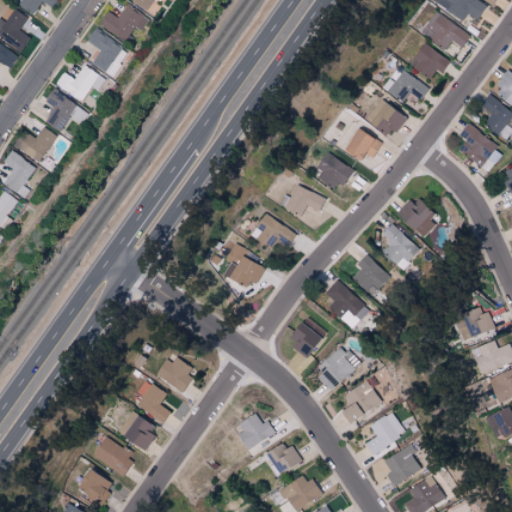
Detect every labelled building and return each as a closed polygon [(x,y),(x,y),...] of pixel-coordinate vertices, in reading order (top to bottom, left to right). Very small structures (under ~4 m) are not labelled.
[(56,0),(20,0),(17,4),(32,15),(42,1),(51,8),(56,0)] [(132,0),(132,2),(146,11),(153,0),(159,0),(161,1),(161,0),(132,0)] [(467,13),(478,19),(486,4),(479,0),(433,0),(432,2),(463,19),(467,13)] [(149,19),(127,4),(118,18),(107,10),(98,24),(125,41),(134,26),(141,31),(149,19)] [(0,38),(21,52),(30,37),(19,31),(27,17),(13,8),(5,22),(0,18),(0,38)] [(419,32),(443,50),(450,40),(460,48),(469,36),(436,10),(419,32)] [(91,63),(112,77),(129,51),(94,28),(86,41),(99,50),(91,63)] [(441,72),(449,61),(423,43),(408,64),(429,79),(436,69),(441,72)] [(0,62),(11,68),(18,53),(0,44),(0,62)] [(75,79),(62,72),(55,86),(82,101),(90,86),(98,91),(105,78),(82,66),(75,79)] [(394,82),(389,78),(382,88),(403,102),(409,92),(420,99),(428,87),(403,70),(394,82)] [(511,106),(511,104),(511,75),(506,71),(492,94),(511,106)] [(76,103),(51,90),(45,101),(53,106),(44,123),(61,131),(76,103)] [(511,119),(511,114),(489,93),(479,105),(490,115),(483,123),(497,136),(511,119)] [(404,115),(377,100),(365,122),(392,137),(404,115)] [(498,145),(466,123),(458,134),(466,140),(459,150),(482,167),(498,145)] [(22,131),(13,148),(40,162),(54,134),(41,127),(36,138),(22,131)] [(371,158),(380,144),(356,128),(341,151),(358,161),(364,153),(371,158)] [(30,191),(24,186),(36,168),(10,151),(2,163),(12,169),(2,184),(24,199),(30,191)] [(320,171),(316,178),(333,189),(337,183),(342,186),(352,169),(325,152),(315,167),(320,171)] [(511,166),(500,172),(511,196),(511,195),(511,166)] [(324,198),(294,185),(289,197),(283,195),(278,206),(300,216),(304,206),(318,211),(324,198)] [(0,194),(0,226),(17,201),(2,191),(0,194)] [(396,214),(420,239),(434,225),(428,219),(433,215),(415,196),(396,214)] [(285,252),(295,231),(261,215),(251,236),(285,252)] [(380,251),(400,269),(419,249),(391,224),(381,234),(389,241),(380,251)] [(255,284),(263,268),(240,256),(244,248),(234,243),(225,260),(229,262),(222,275),(246,288),(249,281),(255,284)] [(368,294),(387,275),(365,254),(354,264),(359,269),(351,278),(368,294)] [(333,301),(327,308),(339,319),(345,311),(357,322),(368,309),(336,279),(324,293),(333,301)] [(482,314),(480,308),(454,315),(461,339),(494,329),(489,312),(482,314)] [(295,342),(291,346),(305,357),(320,338),(300,322),(288,337),(295,342)] [(511,351),(509,344),(497,349),(494,340),(470,350),(480,375),(511,361),(511,351)] [(340,345),(319,368),(323,371),(317,377),(332,392),(360,363),(340,345)] [(179,392),(195,370),(176,356),(171,362),(165,358),(154,374),(179,392)] [(497,402),(511,396),(511,369),(488,378),(497,402)] [(137,392),(142,396),(135,406),(162,423),(170,411),(159,404),(165,394),(144,380),(137,392)] [(348,424),(380,402),(365,380),(346,393),(353,403),(340,412),(348,424)] [(496,440),(511,432),(511,414),(511,415),(508,407),(485,417),(496,440)] [(364,444),(371,455),(405,433),(391,411),(369,426),(376,437),(364,444)] [(242,431),(237,434),(245,449),(275,434),(268,420),(261,424),(255,413),(238,423),(242,431)] [(156,427),(133,415),(120,439),(143,451),(156,427)] [(134,454),(104,436),(91,457),(121,474),(134,454)] [(292,445),(285,449),(282,443),(266,452),(278,474),(301,461),(292,445)] [(384,459),(390,472),(386,474),(391,485),(420,472),(411,454),(415,452),(412,446),(384,459)] [(103,505),(109,492),(106,491),(110,482),(85,470),(75,491),(103,505)] [(307,482),(301,475),(279,491),(293,511),(295,511),(322,493),(311,479),(307,482)] [(421,511),(443,501),(430,477),(408,488),(413,498),(404,503),(408,511),(421,511)]
